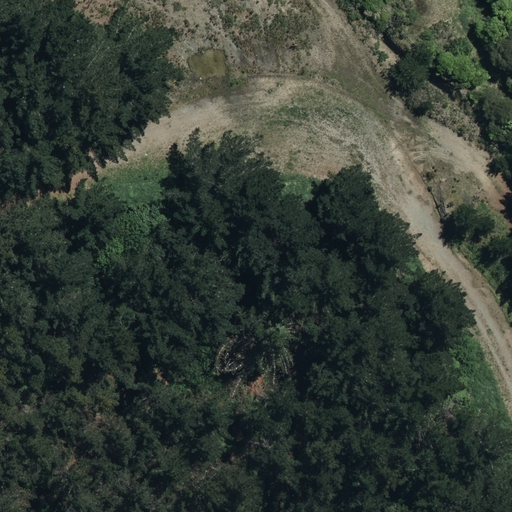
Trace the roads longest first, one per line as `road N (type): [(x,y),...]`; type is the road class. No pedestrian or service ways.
road 1 (track): [(511,431),(476,357),(377,209),(235,124),(0,201)]
road 2 (track): [(435,245),(448,120),(384,0)]
road 3 (track): [(0,87),(14,85),(160,149)]
road 4 (track): [(511,306),(478,272),(377,209)]
